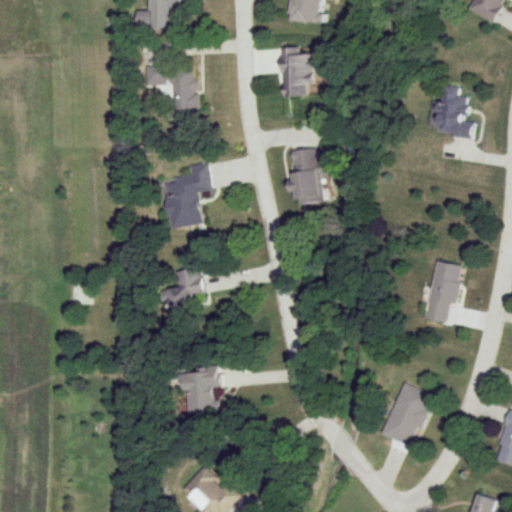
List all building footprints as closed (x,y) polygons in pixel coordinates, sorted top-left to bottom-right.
[(150,0),(151,30),(180,29),(179,0),(150,0)] [(337,2),(337,0),(291,0),(290,23),(324,26),(326,1),(337,2)] [(476,0),(471,11),(497,24),(509,0),(476,0)] [(286,99),(312,98),(312,86),(319,86),(318,56),(303,56),(303,49),(285,49),(286,99)] [(198,112),(197,66),(149,67),(149,88),(169,87),(170,122),(193,121),(193,112),(198,112)] [(461,89),(443,86),(436,133),(475,139),(477,124),(467,123),(471,98),(460,97),(461,89)] [(293,152),(296,194),(298,194),(299,206),(329,203),(327,178),(332,177),(330,162),(322,163),(321,150),(293,152)] [(199,193),(213,191),(210,165),(190,167),(192,176),(168,179),(174,228),(203,225),(199,193)] [(462,266),(438,262),(428,320),(452,324),(462,266)] [(203,296),(202,271),(179,272),(179,289),(168,290),(169,312),(194,311),(193,296),(203,296)] [(93,305),(93,284),(73,284),(73,305),(93,305)] [(223,389),(222,371),(184,373),(186,417),(222,414),(222,401),(214,401),(214,390),(223,389)] [(435,396),(406,383),(384,435),(413,447),(435,396)] [(511,465),(511,411),(509,411),(495,461),(511,465)] [(200,511),(237,511),(237,486),(217,486),(217,471),(189,471),(189,502),(200,502),(200,511)]
